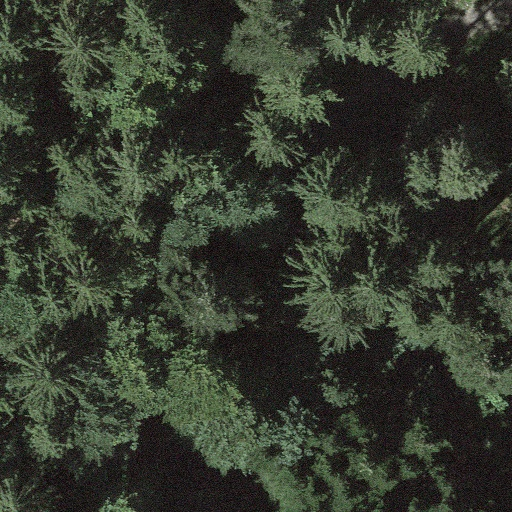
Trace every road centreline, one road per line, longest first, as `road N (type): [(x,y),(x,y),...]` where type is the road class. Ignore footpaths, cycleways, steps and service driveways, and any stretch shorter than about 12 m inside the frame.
road 1 (track): [(218,479),(290,178),(396,77),(511,20)]
road 2 (track): [(251,511),(218,479),(0,411)]
